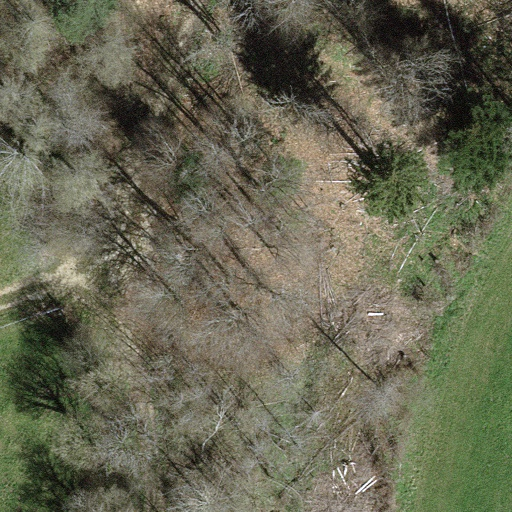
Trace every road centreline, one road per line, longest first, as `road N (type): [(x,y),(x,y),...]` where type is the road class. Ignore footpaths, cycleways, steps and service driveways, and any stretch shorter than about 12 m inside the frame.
road 1 (track): [(197,0),(122,215),(83,274)]
road 2 (track): [(144,511),(133,405),(83,332),(83,274)]
